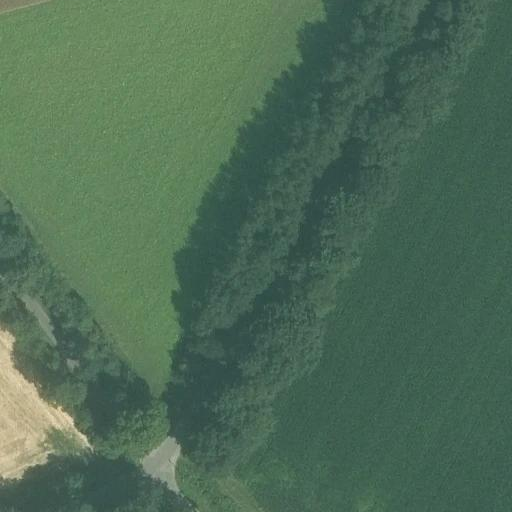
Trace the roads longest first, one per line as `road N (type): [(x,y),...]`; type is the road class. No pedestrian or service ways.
road 1 (unclassified): [(427,0),(155,472)]
road 2 (unclassified): [(0,261),(155,472)]
